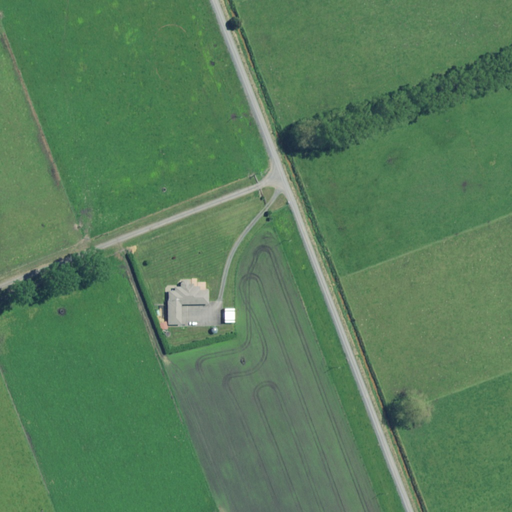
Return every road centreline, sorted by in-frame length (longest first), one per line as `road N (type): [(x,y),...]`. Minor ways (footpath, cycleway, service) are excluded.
road 1 (unknown): [(410,511),(282,177)]
road 2 (unknown): [(0,288),(282,177)]
road 3 (unknown): [(282,177),(214,0)]
